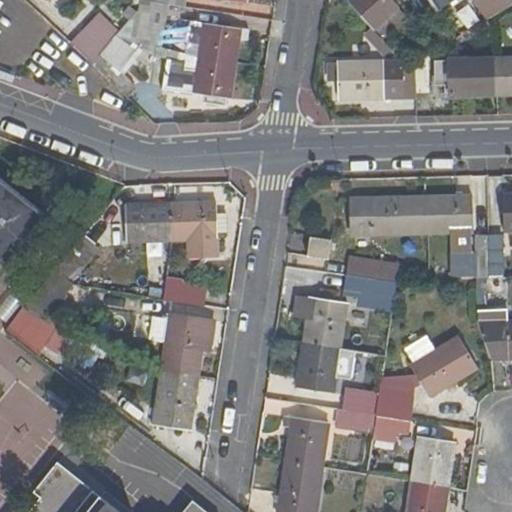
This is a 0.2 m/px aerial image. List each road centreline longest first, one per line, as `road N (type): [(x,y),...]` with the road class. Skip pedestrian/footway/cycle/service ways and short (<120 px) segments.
road 1 (residential): [(230,485),(275,152)]
road 2 (tertiary): [(0,105),(121,150),(275,152)]
road 3 (tertiary): [(275,152),(511,146)]
road 4 (residential): [(275,152),(300,0)]
